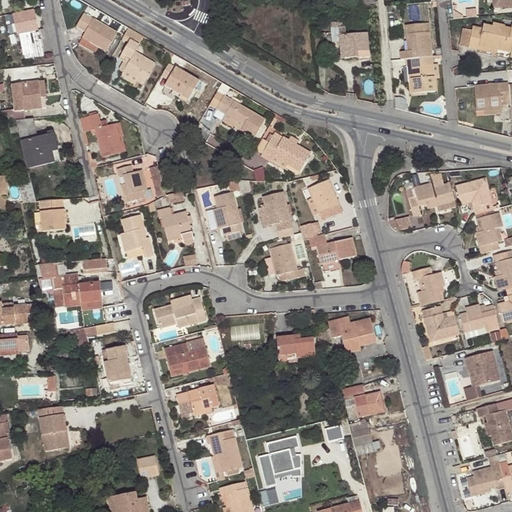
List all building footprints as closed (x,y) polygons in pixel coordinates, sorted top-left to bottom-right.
[(511,6),(511,0),(491,0),(492,9),(511,6)] [(36,19),(34,10),(26,11),(12,14),(16,35),(19,34),(23,56),(29,54),(30,58),(43,56),(38,31),(34,32),(32,19),(36,19)] [(75,27),(82,31),(85,24),(88,27),(85,32),(82,38),(98,48),(106,52),(117,33),(83,14),(75,27)] [(400,51),(401,59),(406,59),(431,56),(429,31),(424,32),(424,23),(405,25),(406,41),(411,40),(412,51),(407,51),(400,51)] [(482,29),(472,27),(471,31),(468,47),(478,50),(479,46),(498,50),(510,53),(509,57),(511,57),(511,25),(511,26),(510,29),(504,27),(504,26),(493,23),(492,27),(483,25),(482,29)] [(344,27),(330,29),(331,41),(339,41),(341,58),(356,56),(356,51),(368,50),(366,33),(345,36),(344,27)] [(138,34),(130,29),(128,33),(136,38),(138,34)] [(468,47),(471,31),(462,29),(459,45),(468,47)] [(95,54),(98,48),(82,38),(78,44),(95,54)] [(118,59),(124,62),(127,64),(122,73),(136,81),(142,85),(155,63),(134,52),(138,45),(129,40),(118,59)] [(164,61),(170,64),(175,56),(170,53),(167,56),(164,61)] [(431,56),(406,59),(406,66),(409,66),(410,77),(411,94),(435,91),(433,79),(432,64),(431,56)] [(127,64),(124,62),(119,71),(122,73),(127,64)] [(194,89),(199,81),(175,67),(164,85),(173,91),(188,99),(192,92),(194,89)] [(206,85),(211,77),(204,72),(199,81),(206,85)] [(136,81),(122,73),(120,77),(134,85),(136,81)] [(0,110),(0,112),(2,122),(15,121),(24,120),(23,111),(41,109),(40,98),(38,82),(10,85),(13,110),(0,110)] [(507,84),(474,87),(476,111),(484,111),(501,109),(501,101),(509,100),(507,85),(507,84)] [(188,99),(173,91),(170,94),(186,102),(188,99)] [(239,104),(233,101),(223,95),(215,109),(225,115),(243,125),(240,130),(254,138),(265,119),(239,104)] [(98,114),(88,116),(91,131),(95,130),(101,158),(122,153),(118,137),(121,136),(123,136),(120,123),(107,126),(106,120),(99,122),(98,114)] [(243,125),(225,115),(221,120),(240,130),(243,125)] [(276,115),(274,118),(283,123),(285,120),(276,115)] [(88,116),(78,119),(82,133),(91,131),(88,116)] [(24,120),(15,121),(15,122),(8,123),(10,134),(18,132),(27,168),(28,169),(54,163),(47,135),(53,133),(52,130),(35,134),(36,137),(31,139),(30,132),(35,131),(32,119),(24,120)] [(274,132),(272,137),(279,141),(282,137),(274,132)] [(47,135),(54,163),(60,162),(53,133),(47,135)] [(279,141),(272,137),(269,143),(262,154),(269,158),(270,159),(272,156),(300,171),(310,153),(296,145),(288,140),(282,137),(279,141)] [(290,137),(288,140),(296,145),(298,141),(290,137)] [(262,154),(269,143),(264,139),(256,152),(261,154),(262,154)] [(298,175),(300,171),(272,156),(270,159),(298,175)] [(123,176),(126,184),(127,189),(122,190),(125,203),(137,200),(143,198),(142,191),(146,190),(141,171),(132,173),(130,166),(117,169),(118,177),(123,176)] [(263,167),(253,171),(253,172),(256,182),(266,182),(263,167)] [(27,168),(14,171),(17,182),(30,179),(28,169),(27,168)] [(17,182),(19,190),(32,187),(30,179),(17,182)] [(472,208),(474,215),(493,211),(485,179),(455,187),(460,205),(467,204),(471,202),(472,208)] [(330,209),(333,216),(342,212),(328,180),(307,189),(311,198),(318,214),(320,213),(330,209)] [(432,188),(443,186),(442,180),(431,183),(431,184),(432,188)] [(249,181),(238,181),(242,194),(252,192),(249,181)] [(454,202),(449,184),(443,186),(432,188),(431,184),(414,189),(412,183),(404,185),(412,217),(420,215),(418,207),(426,204),(435,202),(436,207),(454,202)] [(21,197),(22,203),(35,202),(32,187),(19,190),(21,197)] [(234,211),(237,210),(233,192),(214,197),(216,209),(211,210),(216,230),(222,228),(223,236),(225,235),(241,231),(242,231),(240,224),(237,225),(234,211)] [(275,224),(277,232),(292,227),(289,214),(287,205),(284,192),(262,197),(264,207),(269,225),(275,224)] [(183,201),(181,193),(174,194),(175,202),(183,201)] [(313,216),(318,214),(311,198),(306,200),(313,216)] [(62,200),(39,202),(41,232),(65,230),(62,200)] [(153,202),(147,205),(149,212),(156,211),(153,202)] [(263,227),(269,225),(264,207),(258,208),(263,227)] [(189,224),(187,217),(186,212),(171,216),(169,208),(157,211),(158,219),(161,219),(166,238),(181,235),(181,238),(182,240),(182,242),(183,243),(185,244),(186,245),(188,245),(190,244),(191,243),(192,242),(193,240),(192,238),(189,224)] [(323,220),(333,216),(330,209),(320,213),(323,220)] [(216,230),(211,210),(205,211),(210,231),(216,230)] [(475,234),(480,255),(499,249),(497,242),(502,241),(498,227),(502,227),(499,214),(476,219),(478,227),(479,232),(476,233),(475,234)] [(124,252),(126,251),(143,247),(144,254),(145,258),(153,256),(149,237),(146,238),(141,215),(121,220),(124,233),(120,234),(124,252)] [(394,230),(410,228),(409,217),(393,219),(394,230)] [(303,233),(304,239),(308,238),(314,237),(311,225),(301,227),(303,233)] [(277,232),(278,239),(294,235),(292,227),(277,232)] [(242,236),(241,231),(225,235),(226,240),(242,236)] [(314,237),(308,238),(310,248),(316,247),(320,265),(356,256),(352,237),(326,244),(324,235),(314,237)] [(287,240),(276,243),(277,247),(270,249),(268,249),(271,258),(275,274),(276,276),(283,273),(293,271),(295,279),(305,276),(303,268),(297,270),(290,243),(288,244),(287,240)] [(143,247),(126,251),(128,258),(144,254),(143,247)] [(493,278),(497,291),(505,289),(511,287),(511,253),(511,251),(493,256),(497,271),(498,276),(495,277),(493,278)] [(101,260),(95,260),(82,261),(82,274),(99,272),(99,269),(107,264),(106,259),(101,260)] [(42,279),(38,280),(41,291),(53,290),(53,292),(55,308),(81,305),(81,311),(102,308),(99,282),(83,285),(83,281),(78,282),(77,275),(59,278),(55,278),(53,263),(38,264),(42,279)] [(99,269),(99,272),(108,272),(107,264),(99,269)] [(417,292),(420,306),(443,301),(441,293),(440,287),(442,287),(444,286),(441,273),(431,275),(430,267),(411,272),(413,280),(418,279),(421,292),(417,292)] [(286,281),(295,279),(293,271),(283,273),(286,281)] [(511,320),(511,287),(505,289),(507,296),(509,302),(504,303),(498,304),(503,323),(511,320)] [(170,300),(171,305),(172,309),(193,304),(192,300),(190,295),(170,300)] [(172,309),(171,305),(153,310),(158,329),(176,324),(177,328),(206,321),(200,298),(192,300),(193,304),(172,309)] [(1,309),(1,305),(1,303),(0,303),(0,325),(2,326),(2,327),(15,326),(15,324),(28,323),(26,305),(13,306),(13,308),(1,309)] [(460,334),(455,317),(448,319),(443,320),(442,314),(440,306),(421,311),(429,342),(460,334)] [(499,329),(493,306),(486,308),(480,310),(479,307),(479,306),(465,309),(467,313),(459,315),(464,333),(484,328),(486,332),(499,329)] [(345,353),(357,350),(356,347),(361,346),(377,342),(370,320),(349,325),(347,318),(327,323),(331,339),(341,337),(345,353)] [(232,325),(232,340),(261,339),(260,324),(232,325)] [(96,326),(85,328),(87,337),(97,335),(96,326)] [(85,328),(73,330),(74,332),(69,333),(71,342),(87,338),(87,337),(85,328)] [(28,351),(27,333),(0,335),(0,355),(0,356),(19,354),(19,352),(28,351)] [(295,335),(277,337),(278,356),(296,354),(296,358),(315,356),(313,338),(300,339),(295,339),(295,335)] [(89,347),(89,346),(87,338),(71,342),(73,350),(89,347)] [(164,349),(169,372),(187,367),(188,373),(210,367),(205,349),(189,353),(187,343),(164,349)] [(125,346),(106,350),(108,361),(103,362),(107,383),(119,381),(119,385),(120,388),(129,386),(128,383),(131,382),(131,378),(127,379),(124,365),(128,364),(125,346)] [(476,387),(499,381),(491,352),(463,360),(466,368),(471,367),(476,387)] [(296,354),(278,356),(278,364),(297,362),(296,358),(296,354)] [(187,367),(169,372),(170,377),(188,373),(187,367)] [(471,367),(466,368),(472,389),(476,387),(471,367)] [(445,373),(451,402),(465,399),(459,371),(445,373)] [(56,390),(56,375),(47,375),(47,390),(56,390)] [(175,394),(178,405),(190,401),(192,411),(192,413),(211,408),(219,406),(214,385),(175,394)] [(362,385),(342,390),(349,419),(369,415),(367,407),(371,406),(370,401),(366,402),(362,385)] [(190,401),(178,405),(181,418),(189,416),(188,412),(192,411),(190,401)] [(497,412),(495,404),(476,409),(478,418),(485,416),(487,423),(490,436),(493,446),(511,440),(511,439),(504,410),(497,412)] [(212,412),(211,408),(192,413),(193,417),(212,412)] [(46,452),(65,448),(63,432),(66,432),(62,414),(40,418),(46,452)] [(7,422),(0,423),(0,458),(11,456),(6,434),(10,433),(7,422)] [(361,431),(368,429),(365,422),(349,426),(351,434),(361,431)] [(328,441),(343,438),(340,425),(325,428),(328,441)] [(211,444),(214,457),(217,456),(221,472),(228,471),(229,474),(235,473),(234,469),(242,467),(233,429),(205,436),(207,445),(211,444)] [(372,442),(368,429),(361,431),(365,444),(372,442)] [(361,431),(351,434),(354,446),(365,444),(361,431)] [(295,436),(266,442),(269,454),(259,456),(266,484),(304,476),(299,453),(298,453),(295,436)] [(158,475),(154,455),(137,459),(141,478),(158,475)] [(217,456),(214,457),(211,457),(215,474),(221,472),(217,456)] [(505,488),(506,491),(511,489),(511,465),(508,467),(509,471),(501,473),(505,488)] [(501,473),(499,466),(492,468),(472,473),(473,477),(466,479),(471,496),(485,493),(483,488),(488,487),(496,485),(497,490),(505,488),(501,473)] [(223,495),(226,507),(227,511),(253,511),(246,481),(218,488),(220,495),(223,495)] [(137,499),(135,492),(107,497),(110,511),(149,511),(146,497),(137,499)] [(349,504),(317,511),(361,511),(359,500),(363,500),(362,495),(347,498),(349,504)]
